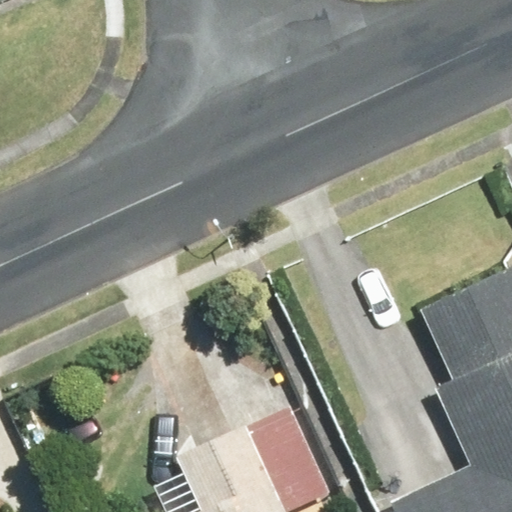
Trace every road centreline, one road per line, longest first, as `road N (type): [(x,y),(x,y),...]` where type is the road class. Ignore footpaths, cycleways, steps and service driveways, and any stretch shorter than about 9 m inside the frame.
road 1 (tertiary): [(0,273),(273,139)]
road 2 (tertiary): [(273,139),(511,28)]
road 3 (residential): [(273,139),(213,0)]
